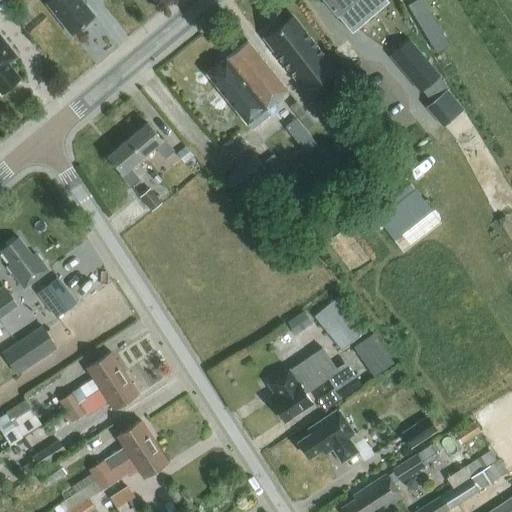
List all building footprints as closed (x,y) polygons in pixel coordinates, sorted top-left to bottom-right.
[(94,16),(81,0),(48,0),(45,3),(71,35),(94,16)] [(358,18),(374,5),(369,0),(324,0),(337,14),(351,3),(353,6),(350,8),(358,18)] [(434,7),(429,0),(416,0),(409,4),(416,17),(434,7)] [(373,47),(403,21),(390,6),(360,32),(373,47)] [(450,45),(431,13),(417,22),(436,53),(450,45)] [(335,72),(303,31),(291,16),(264,37),(275,52),(274,53),(294,78),(295,77),(307,94),(335,72)] [(0,91),(1,93),(19,78),(7,64),(16,57),(0,37),(0,91)] [(390,55),(421,91),(439,75),(408,39),(390,55)] [(265,109),(281,96),(288,91),(247,40),(206,73),(247,124),(248,123),(252,128),(269,114),(265,109)] [(346,69),(359,59),(346,43),(334,53),(346,69)] [(314,123),(288,91),(281,96),(307,129),(314,123)] [(445,91),(426,107),(442,125),(461,109),(445,91)] [(319,149),(296,120),(286,127),(308,157),(319,149)] [(147,123),(127,139),(142,157),(155,146),(165,158),(173,151),(162,138),(161,139),(147,123)] [(128,168),(142,157),(127,139),(107,156),(121,173),(119,174),(130,187),(138,180),(128,168)] [(184,161),(192,155),(185,147),(177,153),(184,161)] [(246,160),(226,176),(240,192),(265,170),(252,155),(246,160)] [(148,190),(140,198),(151,211),(160,203),(148,190)] [(375,219),(391,240),(430,212),(414,191),(375,219)] [(24,288),(48,270),(35,253),(31,255),(18,237),(0,250),(10,263),(7,266),(24,288)] [(58,277),(40,291),(58,315),(76,301),(58,277)] [(0,317),(17,305),(8,292),(0,297),(0,317)] [(320,311),(313,316),(340,350),(363,332),(362,331),(335,298),(320,311)] [(288,321),(296,334),(312,323),(303,310),(288,321)] [(16,373),(55,347),(41,326),(2,352),(16,373)] [(393,362),(372,333),(352,347),(373,376),(393,362)] [(305,394),(328,379),(339,398),(361,384),(346,361),(336,368),(324,349),(290,370),(289,369),(269,382),(278,397),(271,401),(284,421),(312,404),(305,394)] [(93,379),(73,392),(79,402),(124,373),(110,351),(86,367),(93,379)] [(124,373),(79,402),(86,412),(87,414),(107,401),(113,410),(137,394),(124,373)] [(73,392),(58,401),(65,411),(79,402),(73,392)] [(0,419),(7,429),(29,414),(21,401),(0,415),(0,419)] [(79,402),(65,411),(71,421),(86,412),(79,402)] [(327,416),(309,429),(312,433),(298,442),(308,457),(322,448),(324,452),(331,447),(341,462),(357,451),(348,437),(353,433),(337,409),(327,416)] [(53,430),(63,424),(58,416),(48,422),(53,430)] [(427,416),(401,433),(410,447),(436,429),(427,416)] [(110,471),(153,441),(139,420),(115,436),(123,447),(103,460),(88,470),(90,473),(61,493),(66,501),(96,481),(95,480),(110,471)] [(474,425),(454,438),(460,447),(480,434),(474,425)] [(39,468),(65,451),(58,441),(32,458),(39,468)] [(87,511),(94,507),(89,499),(128,473),(129,475),(138,470),(143,478),(168,462),(153,441),(110,471),(95,480),(96,481),(66,501),(60,505),(65,511),(87,511)] [(432,444),(416,454),(424,465),(439,455),(432,444)] [(443,511),(486,486),(507,472),(499,458),(497,460),(490,450),(464,466),(471,478),(415,511),(443,511)] [(401,481),(424,466),(416,454),(393,469),(394,471),(388,475),(387,473),(353,495),(356,499),(342,508),(344,511),(378,511),(402,496),(393,483),(399,479),(401,481)] [(66,474),(56,459),(36,473),(46,487),(66,474)] [(23,466),(28,474),(33,471),(27,463),(23,466)] [(115,508),(134,497),(127,486),(109,497),(115,508)] [(509,511),(511,510),(511,495),(487,511),(509,511)]
